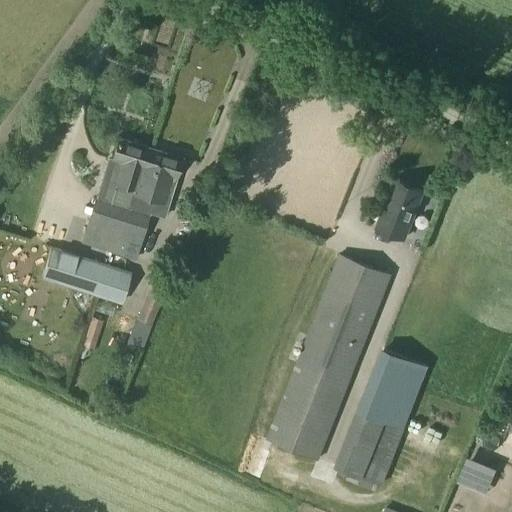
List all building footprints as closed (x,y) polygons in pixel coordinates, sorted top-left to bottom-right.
[(94,201),(81,241),(114,251),(111,261),(124,264),(126,255),(133,257),(147,211),(127,205),(131,191),(162,201),(170,175),(174,177),(181,156),(117,137),(97,202),(94,201)] [(394,180),(375,226),(402,238),(421,191),(394,180)] [(41,278),(97,295),(106,265),(50,248),(41,278)] [(291,375),(267,437),(317,457),(388,274),(360,263),(338,255),(291,375)] [(119,301),(128,271),(106,265),(97,295),(119,301)] [(149,285),(136,318),(150,324),(163,290),(149,285)] [(101,321),(89,318),(80,348),(91,351),(101,321)] [(133,348),(141,327),(125,321),(117,342),(133,348)] [(84,364),(77,383),(86,387),(94,368),(84,364)] [(90,389),(85,403),(97,407),(102,393),(90,389)] [(355,410),(333,465),(376,483),(398,427),(384,422),(355,410)] [(423,454),(431,433),(403,423),(396,445),(423,454)] [(478,451),(500,461),(506,447),(484,438),(478,451)] [(474,458),(469,471),(471,472),(479,476),(489,481),(495,468),(474,458)] [(476,484),(479,476),(471,472),(468,480),(476,484)]
